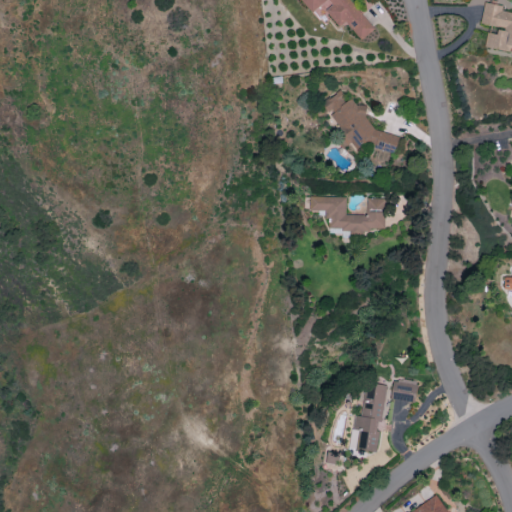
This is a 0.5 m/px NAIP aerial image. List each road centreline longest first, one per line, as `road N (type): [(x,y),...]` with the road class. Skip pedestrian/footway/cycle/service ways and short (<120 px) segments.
road 1 (residential): [(511,497),(446,364),(436,305),(446,160),(416,0)]
road 2 (residential): [(366,511),(421,464),(511,410)]
